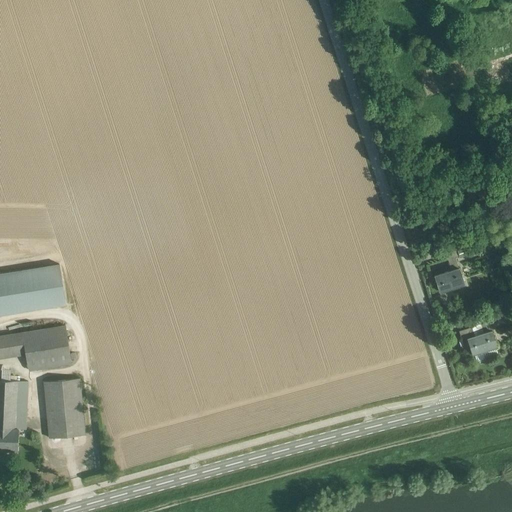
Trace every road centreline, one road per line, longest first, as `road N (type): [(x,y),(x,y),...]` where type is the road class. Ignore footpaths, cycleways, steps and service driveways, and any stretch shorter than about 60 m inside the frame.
road 1 (unclassified): [(451,406),(322,0)]
road 2 (primary): [(64,511),(451,406)]
